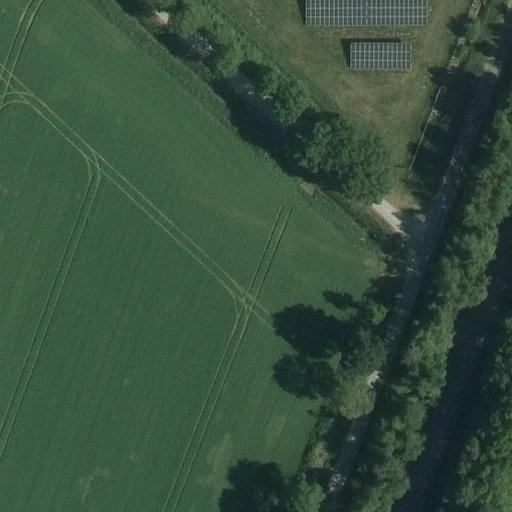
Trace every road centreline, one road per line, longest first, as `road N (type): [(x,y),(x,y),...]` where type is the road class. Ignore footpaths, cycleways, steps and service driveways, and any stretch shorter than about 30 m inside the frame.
road 1 (tertiary): [(323,511),(511,20)]
road 2 (track): [(152,0),(376,202),(428,238)]
road 3 (track): [(427,511),(511,286)]
